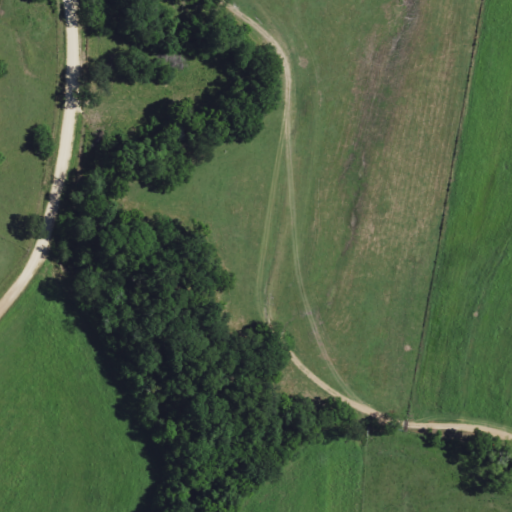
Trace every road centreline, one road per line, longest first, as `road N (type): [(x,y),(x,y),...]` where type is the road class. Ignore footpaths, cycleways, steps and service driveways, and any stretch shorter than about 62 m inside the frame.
road 1 (residential): [(511,398),(352,361),(298,300),(297,148),(269,21),(234,0),(74,9)]
road 2 (residential): [(0,310),(37,270),(56,223),(75,96),(73,0)]
